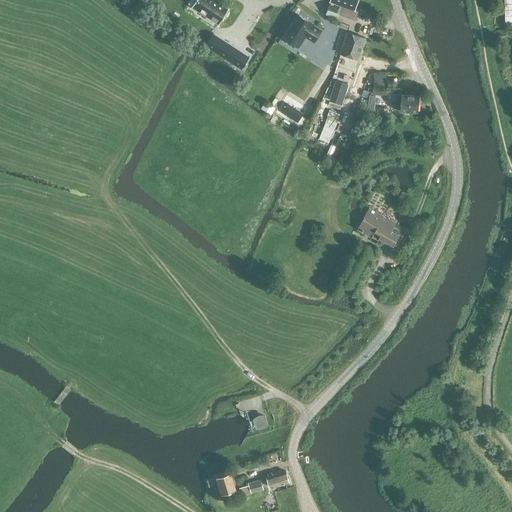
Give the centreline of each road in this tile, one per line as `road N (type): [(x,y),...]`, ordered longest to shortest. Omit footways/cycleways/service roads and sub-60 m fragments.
road 1 (tertiary): [(313,511),(296,476),(298,433),(392,327),(456,203),(455,151),(395,0)]
road 2 (track): [(91,172),(249,376),(310,413)]
road 3 (track): [(398,318),(371,299),(369,288),(443,157),(455,151)]
road 4 (track): [(170,0),(218,32),(264,23),(279,9),(314,0)]
road 5 (unclassified): [(511,447),(493,420),(486,388),(511,298)]
road 6 (track): [(187,511),(141,480),(80,454)]
